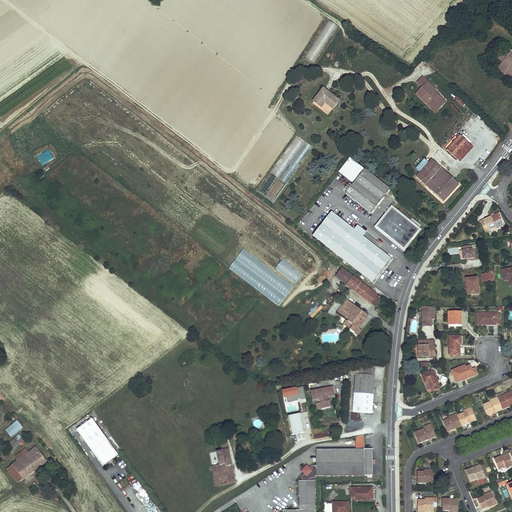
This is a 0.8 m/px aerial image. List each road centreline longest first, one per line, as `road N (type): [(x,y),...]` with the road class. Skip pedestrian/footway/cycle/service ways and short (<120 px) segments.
road 1 (secondary): [(478,186),(426,251),(404,296),(391,410)]
road 2 (track): [(380,430),(300,445),(196,511)]
road 3 (unknown): [(485,176),(450,160),(374,78),(333,73)]
road 4 (residential): [(488,350),(495,363),(489,381),(413,412),(391,410)]
